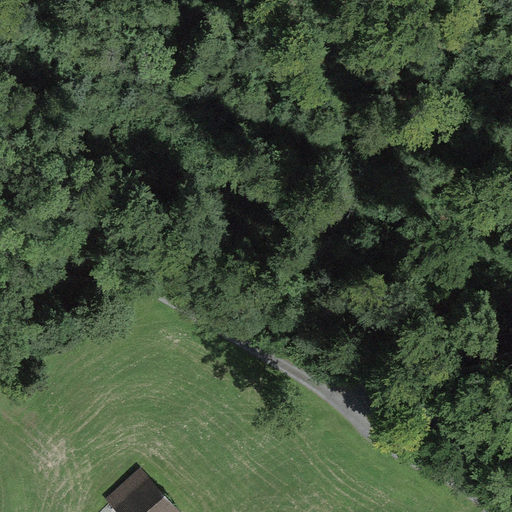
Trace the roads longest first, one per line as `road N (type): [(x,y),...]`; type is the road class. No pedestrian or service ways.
road 1 (track): [(362,393),(187,260),(105,233),(15,229),(0,236)]
road 2 (track): [(489,511),(465,476),(362,393)]
road 3 (track): [(362,393),(511,316)]
